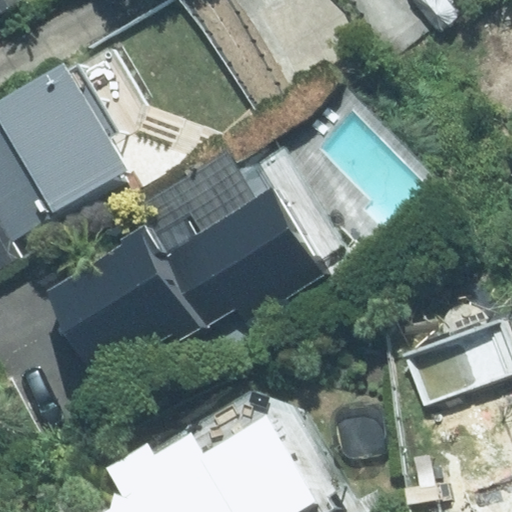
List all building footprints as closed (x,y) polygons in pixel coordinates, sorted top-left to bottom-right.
[(0,0),(0,37),(18,29),(3,0),(0,0)] [(116,79),(0,137),(0,190),(29,248),(88,218),(89,222),(168,184),(116,79)] [(366,205),(350,175),(329,187),(345,217),(366,205)] [(204,223),(77,295),(133,393),(222,343),(227,351),(243,341),(235,327),(255,316),(263,331),(270,344),(314,318),(308,308),(351,285),(302,200),(218,247),(204,223)] [(138,479),(154,511),(358,511),(316,431),(244,469),(232,447),(191,468),(184,455),(138,479)]
